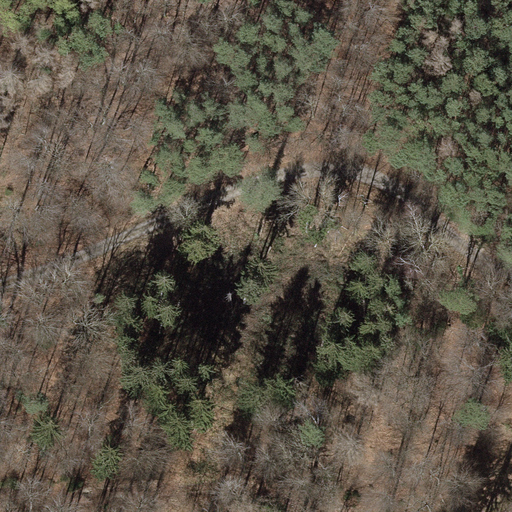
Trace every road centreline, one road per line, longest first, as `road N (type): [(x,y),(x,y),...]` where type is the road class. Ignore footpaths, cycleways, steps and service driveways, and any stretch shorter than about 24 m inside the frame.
road 1 (track): [(0,278),(257,181),(310,169),(383,175),(474,255),(511,264)]
road 2 (track): [(316,511),(252,485),(0,492)]
